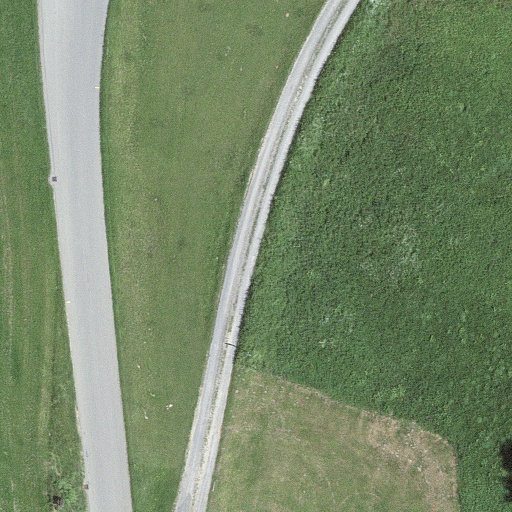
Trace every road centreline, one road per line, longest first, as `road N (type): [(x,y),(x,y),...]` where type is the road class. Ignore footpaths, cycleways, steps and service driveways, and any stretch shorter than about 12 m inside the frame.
road 1 (track): [(344,0),(296,95),(253,217),(189,511)]
road 2 (tertiary): [(112,511),(74,108),(76,0)]
